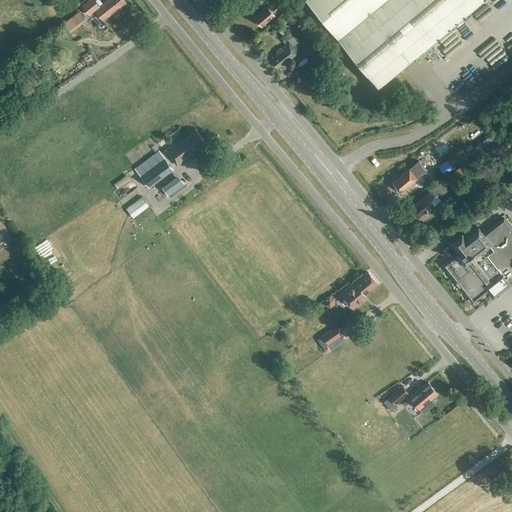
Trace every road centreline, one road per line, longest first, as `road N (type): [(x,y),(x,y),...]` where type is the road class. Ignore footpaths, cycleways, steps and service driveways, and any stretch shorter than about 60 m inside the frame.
road 1 (unclassified): [(511,434),(260,130)]
road 2 (secondary): [(511,405),(327,180)]
road 3 (unclassified): [(511,378),(341,168)]
road 4 (unclassified): [(341,168),(198,0)]
road 5 (unclassified): [(341,168),(430,129),(511,71)]
road 6 (unclassified): [(260,130),(152,0)]
road 7 (secondary): [(275,118),(177,0)]
